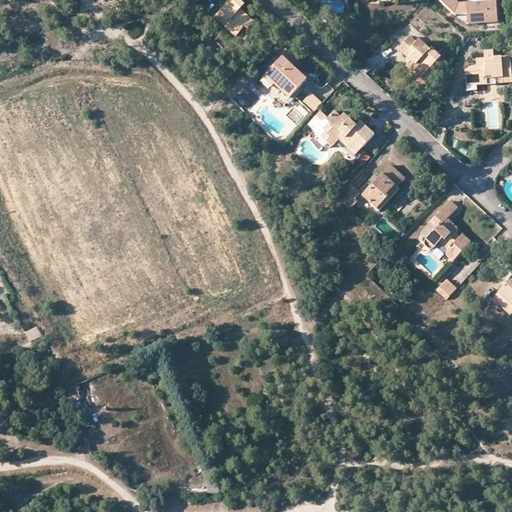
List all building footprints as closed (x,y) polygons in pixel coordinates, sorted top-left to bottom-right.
[(242,11),(246,6),(239,0),(231,0),(215,17),(237,37),(246,26),(249,29),(255,22),(242,11)] [(468,24),(497,22),(496,1),(473,2),(458,3),(454,0),(441,0),(440,2),(454,15),(467,14),(468,24)] [(411,68),(419,75),(422,77),(433,65),(440,57),(431,49),(429,51),(419,40),(416,43),(410,37),(399,50),(411,62),(415,65),(411,68)] [(484,59),(493,59),(493,50),(484,51),(484,59)] [(290,98),(307,80),(293,68),(289,64),(292,61),(286,55),(268,75),(277,83),(275,85),(290,98)] [(493,59),(484,59),(476,60),(476,68),(465,69),(466,87),(486,84),(487,86),(496,85),(496,83),(511,82),(509,57),(493,59)] [(422,77),(419,75),(414,80),(422,87),(439,70),(433,65),(422,77)] [(277,83),(268,75),(263,79),(272,88),(275,85),(277,83)] [(315,112),(322,104),(311,95),(304,102),(315,112)] [(327,118),(320,113),(317,116),(323,122),(327,118)] [(362,149),(375,135),(361,123),(357,128),(350,121),(347,124),(341,119),(335,113),(327,121),(330,124),(324,130),(326,133),(337,142),(358,161),(365,153),(362,149)] [(347,124),(350,121),(351,120),(344,115),(341,119),(347,124)] [(337,142),(326,133),(321,138),(332,148),(337,142)] [(396,185),(398,187),(405,179),(391,166),(363,197),(377,210),(388,197),(386,195),(396,185)] [(361,192),(350,183),(337,197),(351,209),(358,201),(356,198),(361,192)] [(388,197),(377,210),(380,212),(401,189),(398,187),(396,185),(386,195),(388,197)] [(445,222),(448,219),(458,208),(450,202),(431,222),(438,227),(427,239),(426,240),(425,243),(425,245),(426,248),(428,250),(431,251),(434,250),(437,246),(440,243),(443,240),(452,247),(448,251),(445,254),(453,262),(472,242),(463,234),(459,238),(456,236),(457,234),(457,232),(445,222)] [(445,222),(457,232),(457,230),(457,229),(456,227),(454,225),(452,222),(450,220),(448,219),(445,222)] [(438,227),(431,222),(421,233),(427,239),(438,227)] [(443,240),(440,243),(448,251),(452,247),(443,240)] [(507,303),(501,308),(509,316),(511,312),(511,279),(498,295),(507,303)] [(457,290),(446,280),(436,290),(447,300),(457,290)] [(507,303),(498,295),(493,300),(501,308),(507,303)] [(29,343),(41,339),(37,328),(25,333),(29,343)] [(149,360),(151,368),(163,364),(161,356),(149,360)] [(220,493),(217,483),(211,469),(202,473),(209,493),(220,493)]
